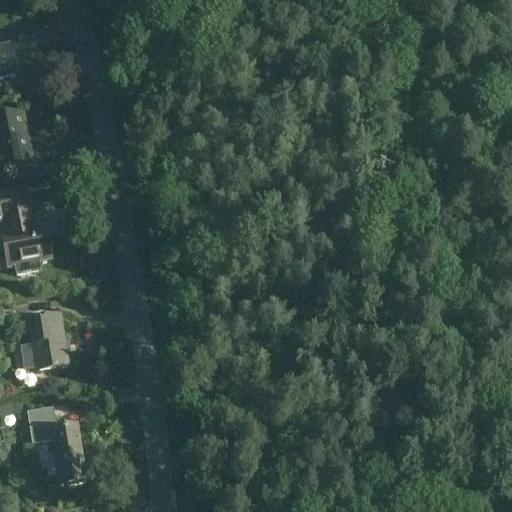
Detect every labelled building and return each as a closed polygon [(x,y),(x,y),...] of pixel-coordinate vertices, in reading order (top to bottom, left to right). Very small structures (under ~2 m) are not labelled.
[(0,86),(1,87),(0,83),(0,81),(15,78),(10,51),(0,52),(0,86)] [(24,118),(0,122),(0,185),(17,182),(15,168),(33,164),(24,118)] [(24,189),(0,194),(0,230),(9,271),(16,270),(18,277),(45,272),(42,259),(52,257),(47,234),(32,237),(30,229),(32,229),(24,189)] [(23,289),(10,291),(11,301),(24,299),(23,289)] [(34,349),(22,351),(26,375),(38,373),(39,378),(68,373),(59,317),(29,322),(34,349)] [(54,413),(28,416),(33,449),(54,447),(60,489),(84,486),(77,430),(57,433),(54,413)]
